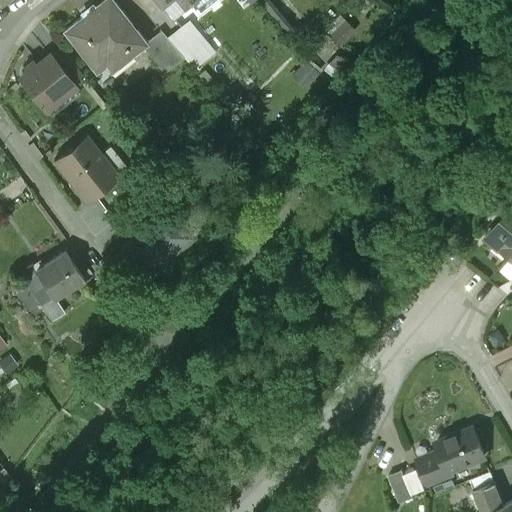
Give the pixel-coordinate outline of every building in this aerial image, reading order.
[(112,0),(101,0),(64,30),(101,79),(142,47),(147,43),(112,0)] [(159,0),(171,15),(190,0),(159,0)] [(342,19),(329,29),(343,47),(356,36),(342,19)] [(190,20),(167,37),(187,62),(195,72),(217,54),(190,20)] [(161,31),(147,43),(142,47),(167,78),(187,62),(167,37),(161,31)] [(21,77),(42,104),(71,82),(50,54),(21,77)] [(295,77),(310,93),(327,77),(312,61),(295,77)] [(117,175),(89,139),(74,151),(72,148),(55,161),(66,174),(68,173),(76,183),(74,184),(86,200),(117,175)] [(511,186),(498,203),(507,211),(511,205),(511,186)] [(511,205),(507,211),(488,233),(511,252),(511,251),(511,205)] [(172,211),(121,251),(144,280),(195,241),(172,211)] [(67,252),(25,280),(54,324),(66,316),(54,299),(85,280),(67,252)] [(448,472),(449,472),(449,471),(483,457),(472,428),(435,442),(441,455),(448,472)] [(441,455),(419,464),(428,485),(451,475),(449,471),(449,472),(448,472),(441,455)] [(404,470),(391,476),(401,502),(415,496),(404,470)] [(494,483),(473,492),(481,511),(486,511),(504,505),(494,483)] [(511,511),(511,501),(504,505),(487,511),(511,511)]
